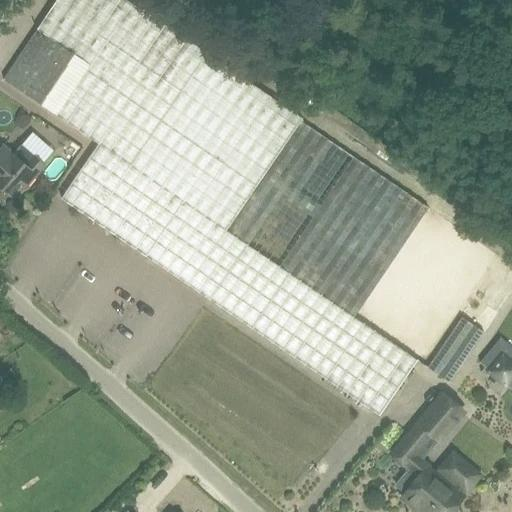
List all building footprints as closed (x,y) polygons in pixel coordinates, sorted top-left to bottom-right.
[(428,207),(123,0),(56,0),(37,28),(86,62),(52,112),(98,143),(353,317),(428,207)] [(52,112),(86,62),(37,28),(3,78),(52,112)] [(0,186),(12,196),(21,186),(23,188),(44,164),(20,143),(11,153),(0,144),(0,186)] [(353,317),(98,143),(62,196),(379,414),(416,360),(353,317)] [(483,212),(450,188),(442,199),(476,223),(483,212)] [(448,382),(483,331),(462,316),(427,367),(448,382)] [(511,347),(501,338),(481,363),(511,388),(511,347)] [(416,454),(431,436),(440,444),(467,411),(441,389),(408,430),(408,431),(389,453),(408,469),(395,485),(405,493),(428,467),(431,464),(424,458),(422,459),(416,454)] [(428,467),(405,493),(402,496),(420,511),(462,511),(461,507),(456,503),(461,497),(459,495),(462,492),(466,495),(483,475),(453,448),(435,469),(439,472),(436,475),(428,467)]
